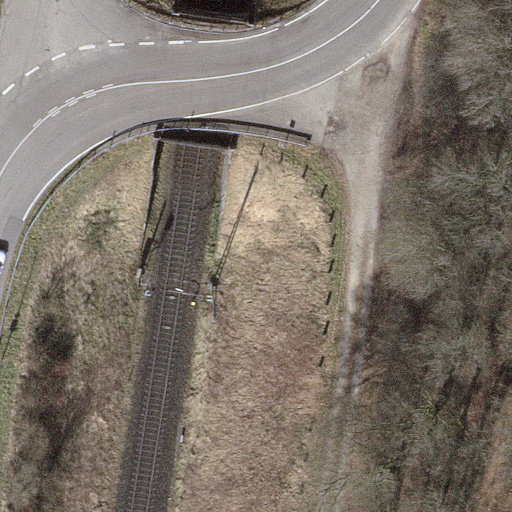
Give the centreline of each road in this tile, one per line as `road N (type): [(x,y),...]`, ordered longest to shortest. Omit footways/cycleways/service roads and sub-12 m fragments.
road 1 (track): [(298,57),(348,156),(360,212),(357,291),(318,511)]
road 2 (tertiary): [(379,0),(325,46),(273,68),(76,99)]
